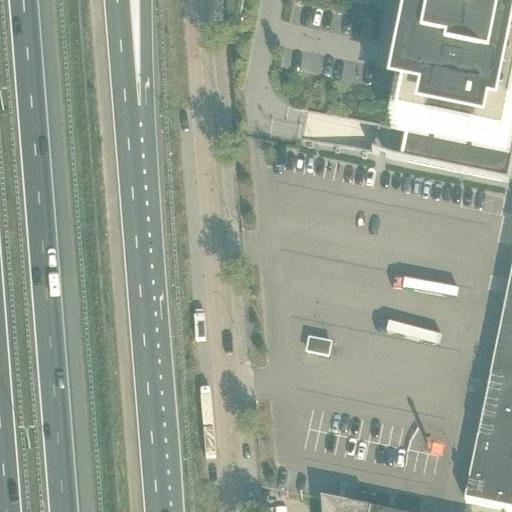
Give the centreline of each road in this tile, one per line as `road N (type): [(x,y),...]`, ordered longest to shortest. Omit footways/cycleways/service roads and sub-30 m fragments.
road 1 (motorway): [(63,511),(22,0)]
road 2 (unclassified): [(241,511),(201,0)]
road 3 (trunk): [(157,511),(128,108)]
